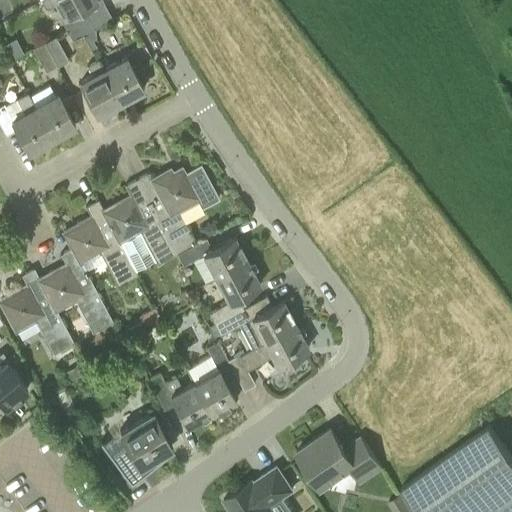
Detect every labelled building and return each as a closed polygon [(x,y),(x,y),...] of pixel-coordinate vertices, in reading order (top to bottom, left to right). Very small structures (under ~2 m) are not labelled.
[(64,16),(59,18),(65,29),(90,16),(84,6),(95,0),(41,0),(44,6),(48,7),(57,3),(64,16)] [(90,16),(65,29),(71,41),(83,34),(94,28),(96,28),(90,16)] [(53,22),(58,31),(59,33),(65,29),(59,18),(53,22)] [(95,38),(94,28),(83,34),(87,42),(95,38)] [(56,35),(44,41),(56,65),(68,59),(56,35)] [(15,38),(3,44),(11,58),(22,52),(15,38)] [(56,65),(44,41),(32,47),(45,71),(56,65)] [(126,57),(103,69),(102,70),(118,101),(143,88),(126,57)] [(102,70),(103,69),(97,59),(87,64),(92,75),(79,82),(96,113),(118,101),(102,70)] [(49,84),(29,94),(35,105),(35,106),(51,137),(74,124),(58,93),(55,95),(49,84)] [(35,105),(29,94),(28,91),(4,104),(0,105),(0,124),(5,134),(16,128),(27,149),(51,137),(35,106),(35,105)] [(197,160),(173,173),(169,167),(151,177),(148,172),(136,178),(176,254),(197,242),(178,207),(196,197),(201,207),(217,198),(197,160)] [(156,264),(176,254),(136,178),(124,185),(129,195),(118,202),(103,210),(134,267),(152,257),(156,264)] [(119,239),(103,210),(98,199),(85,205),(91,217),(63,232),(72,247),(80,261),(84,269),(104,258),(118,285),(138,274),(134,267),(119,239)] [(205,237),(218,230),(213,221),(198,229),(203,238),(205,237)] [(203,238),(197,242),(176,254),(182,265),(202,253),(215,277),(247,260),(234,236),(211,248),(205,237),(203,238)] [(113,322),(84,269),(80,261),(72,247),(60,253),(66,264),(39,278),(55,307),(74,297),(93,333),(113,322)] [(260,284),(247,260),(215,277),(228,300),(207,311),(213,322),(242,306),(237,296),(260,284)] [(74,343),(55,307),(39,278),(33,267),(21,274),(27,285),(0,299),(0,301),(14,328),(35,317),(54,353),(74,343)] [(179,296),(183,305),(192,300),(188,292),(179,296)] [(248,303),(242,306),(213,322),(213,323),(209,325),(215,335),(238,323),(251,347),(295,323),(282,299),(254,314),(248,303)] [(140,317),(144,324),(160,316),(156,309),(140,317)] [(227,359),(233,371),(243,389),(254,383),(246,368),(271,354),(276,364),(308,347),(295,323),(251,347),(238,353),(227,359)] [(233,371),(227,359),(217,341),(206,347),(211,354),(187,367),(194,380),(212,412),(235,399),(223,376),(233,371)] [(0,351),(0,397),(5,404),(27,388),(6,358),(0,351)] [(84,375),(79,365),(67,371),(72,381),(84,375)] [(187,425),(212,412),(194,380),(182,387),(175,374),(164,381),(159,372),(148,378),(164,408),(175,402),(187,425)] [(165,436),(151,411),(119,428),(117,425),(99,438),(130,480),(148,467),(144,461),(164,450),(158,440),(165,436)] [(509,511),(511,511),(511,457),(490,425),(402,487),(418,511),(509,511)] [(343,447),(330,427),(296,450),(321,486),(352,466),(362,482),(383,468),(361,435),(343,447)] [(293,490),(277,465),(253,481),(252,479),(223,499),(232,511),(274,511),(270,505),(293,490)] [(389,502),(395,511),(405,511),(409,509),(400,494),(389,502)]
